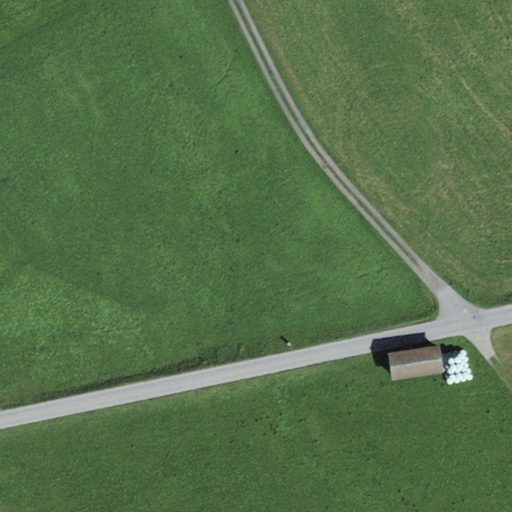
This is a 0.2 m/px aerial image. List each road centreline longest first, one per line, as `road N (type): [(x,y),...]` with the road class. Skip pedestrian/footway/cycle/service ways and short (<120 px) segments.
road 1 (unclassified): [(0,419),(511,318)]
road 2 (track): [(477,326),(318,158),(235,0)]
